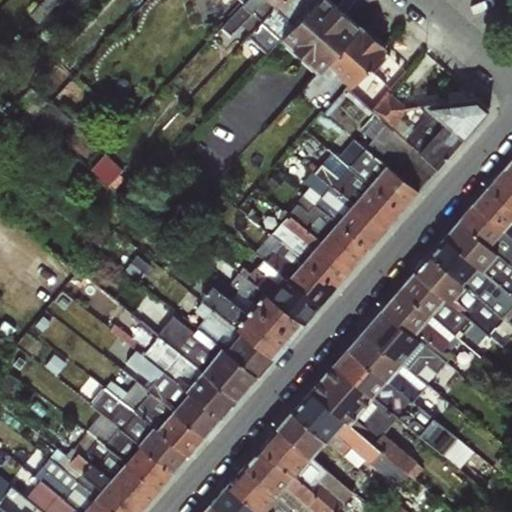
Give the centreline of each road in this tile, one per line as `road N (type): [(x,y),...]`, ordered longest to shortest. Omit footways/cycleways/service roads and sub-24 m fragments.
road 1 (residential): [(171,511),(511,118)]
road 2 (residential): [(420,0),(511,83)]
